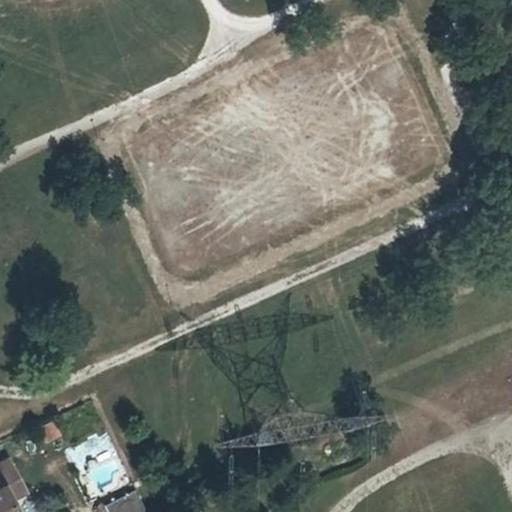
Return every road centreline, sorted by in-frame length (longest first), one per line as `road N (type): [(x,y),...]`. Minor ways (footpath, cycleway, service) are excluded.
road 1 (track): [(511,243),(489,196),(48,392),(0,393)]
road 2 (track): [(0,163),(196,73),(317,0)]
road 3 (track): [(503,1),(456,24),(443,52),(469,124),(511,144)]
road 4 (track): [(335,511),(358,492),(511,414)]
